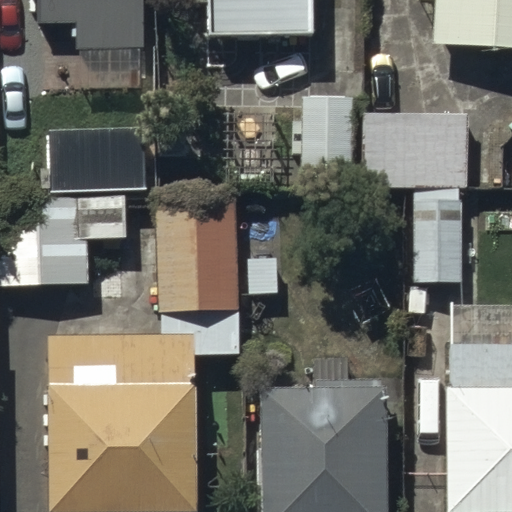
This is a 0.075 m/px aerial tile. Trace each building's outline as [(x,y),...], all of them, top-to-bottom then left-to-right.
[(33,0),(34,7),(71,6),(72,33),(135,31),(134,0),(33,0)] [(303,9),(302,0),(201,0),(201,11),(303,9)] [(511,30),(511,0),(429,0),(428,25),(511,30)] [(348,169),(347,84),(298,85),(299,170),(348,169)] [(462,101),(358,100),(357,175),(461,176),(462,101)] [(145,187),(143,126),(0,130),(0,156),(1,191),(145,187)] [(0,199),(0,284),(90,282),(89,238),(126,237),(125,196),(0,199)] [(511,290),(448,292),(449,372),(439,372),(440,493),(511,492),(511,290)] [(187,317),(42,321),(48,497),(193,493),(187,317)] [(378,511),(371,364),(247,370),(254,511),(378,511)]
